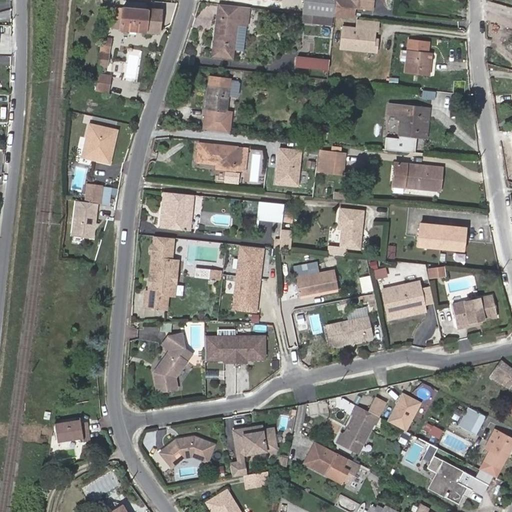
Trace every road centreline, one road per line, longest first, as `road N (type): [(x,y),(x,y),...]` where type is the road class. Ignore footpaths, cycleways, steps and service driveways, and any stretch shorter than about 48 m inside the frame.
road 1 (residential): [(117,423),(112,394),(132,184),(187,0)]
road 2 (residential): [(511,349),(453,361),(412,354),(295,376),(255,408),(117,423)]
road 3 (residential): [(0,307),(30,78),(26,0)]
road 4 (residential): [(511,258),(480,81),(476,0)]
road 5 (unknown): [(132,184),(368,203)]
road 6 (unknown): [(494,170),(441,153),(358,147)]
